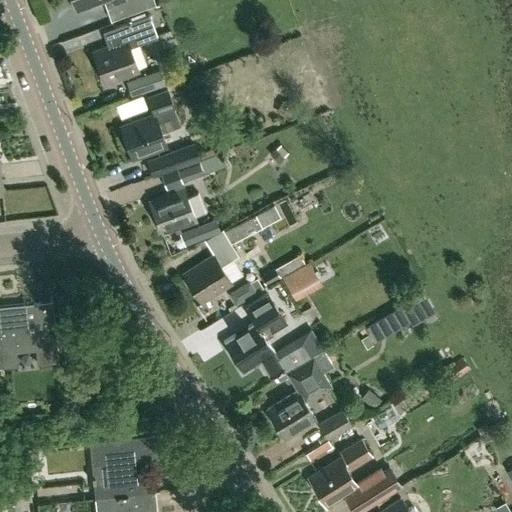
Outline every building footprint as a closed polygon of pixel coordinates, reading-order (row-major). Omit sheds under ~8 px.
[(73,0),(77,10),(103,0),(73,0)] [(111,20),(155,4),(153,0),(124,0),(106,7),(111,20)] [(105,83),(140,71),(130,46),(158,36),(150,14),(104,31),(109,45),(94,51),(105,83)] [(165,83),(160,68),(126,81),(131,96),(165,83)] [(134,158),(168,145),(163,132),(182,125),(168,87),(163,89),(163,90),(148,95),(154,113),(121,125),(134,158)] [(227,145),(246,139),(239,121),(221,128),(227,145)] [(155,175),(201,157),(196,142),(149,160),(155,175)] [(181,182),(204,174),(204,173),(226,164),(223,156),(221,152),(199,161),(176,170),(181,182)] [(340,174),(323,180),(328,196),(346,189),(340,174)] [(206,211),(198,191),(187,195),(184,187),(149,200),(162,234),(196,221),(194,216),(206,211)] [(291,202),(302,225),(323,214),(312,192),(291,202)] [(255,214),(230,228),(237,240),(280,216),(273,204),(255,214)] [(182,231),(189,243),(203,236),(197,224),(182,231)] [(213,254),(181,274),(200,304),(232,284),(229,281),(219,265),(232,256),(236,254),(230,243),(223,232),(221,229),(220,229),(219,230),(211,234),(204,239),(213,254)] [(259,276),(268,287),(305,264),(299,254),(276,268),(274,266),(259,276)] [(308,263),(282,280),(292,294),(317,278),(308,263)] [(236,304),(256,291),(250,281),(230,294),(236,304)] [(283,305),(291,300),(282,282),(273,286),(283,305)] [(283,373),(323,349),(311,329),(274,352),(264,337),(286,323),(275,305),(266,290),(243,304),(255,323),(224,342),(243,372),(260,362),(269,377),(281,370),(283,373)] [(0,307),(0,339),(2,366),(7,365),(6,351),(38,348),(39,363),(58,361),(53,302),(33,304),(0,307)] [(314,328),(324,322),(315,305),(305,311),(314,328)] [(401,305),(367,326),(375,339),(409,319),(401,305)] [(297,391),(304,401),(327,387),(332,383),(323,371),(334,364),(324,348),(323,349),(283,373),(277,377),(279,381),(288,376),(297,391)] [(316,420),(304,401),(297,391),(266,410),(285,440),(316,420)] [(327,439),(352,424),(342,407),(317,423),(327,439)] [(145,492),(145,491),(141,454),(152,453),(150,434),(90,441),(93,461),(108,459),(112,491),(96,493),(96,497),(145,492)] [(372,455),(361,436),(339,451),(351,468),(372,455)] [(346,495),(358,487),(357,486),(340,458),(309,477),(327,507),(346,495)] [(358,487),(346,495),(356,511),(401,484),(390,466),(357,486),(358,487)] [(181,489),(157,490),(158,504),(182,502),(181,489)] [(146,511),(146,510),(157,509),(155,490),(145,491),(145,492),(96,497),(97,511),(146,511)] [(408,508),(401,496),(374,511),(418,511),(416,507),(412,506),(408,508)]
